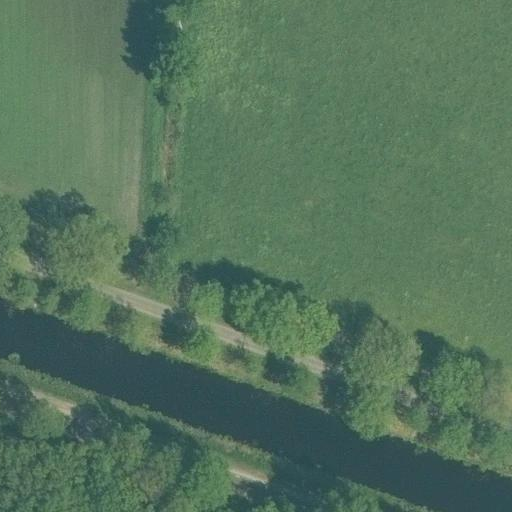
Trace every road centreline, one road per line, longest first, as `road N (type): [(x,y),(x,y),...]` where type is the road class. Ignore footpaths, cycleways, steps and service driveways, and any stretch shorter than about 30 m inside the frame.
road 1 (unclassified): [(511,433),(0,254)]
road 2 (tertiary): [(308,511),(0,401)]
